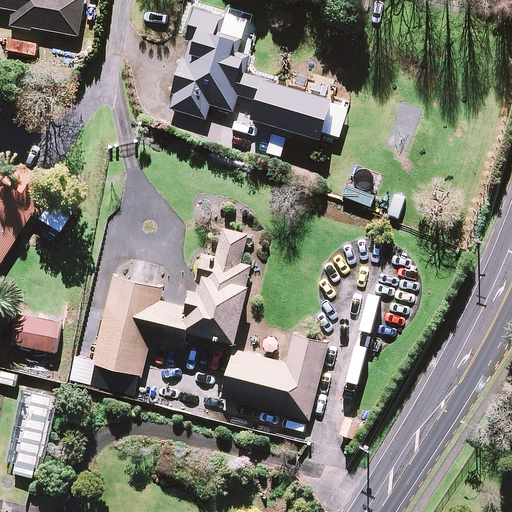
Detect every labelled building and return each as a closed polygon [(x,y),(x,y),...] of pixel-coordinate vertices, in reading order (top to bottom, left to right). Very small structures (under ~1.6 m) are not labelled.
[(0,0),(0,9),(15,12),(12,27),(80,38),(86,0),(0,0)] [(250,16),(229,11),(227,18),(196,10),(171,111),(208,120),(211,107),(233,112),(245,61),(239,60),(250,16)] [(36,62),(38,45),(12,42),(9,59),(36,62)] [(336,105),(265,84),(251,130),(277,138),(278,134),(324,147),(336,105)] [(0,268),(34,215),(62,233),(83,201),(20,161),(14,170),(0,160),(0,268)] [(241,335),(261,253),(254,251),(261,225),(234,218),(228,244),(208,240),(198,280),(124,262),(102,351),(214,378),(225,332),(241,335)] [(60,321),(19,314),(14,345),(55,352),(60,321)] [(300,347),(247,334),(236,381),(322,402),(341,326),(308,318),(300,347)] [(53,398),(23,393),(12,459),(19,474),(39,478),(53,398)]
